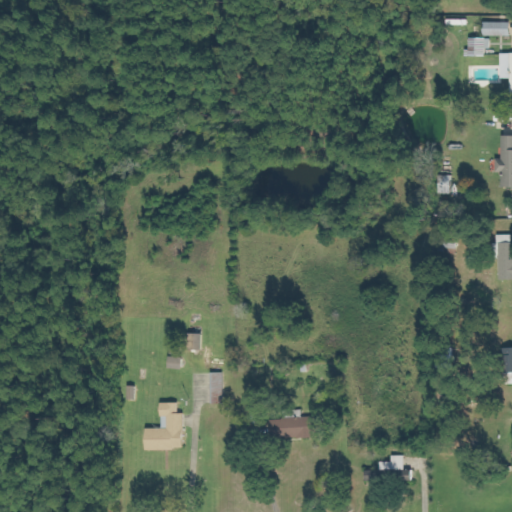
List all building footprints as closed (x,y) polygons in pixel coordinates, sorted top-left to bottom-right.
[(511,22),(490,22),(490,36),(511,36),(511,22)] [(473,57),(494,57),(494,39),(474,38),(473,57)] [(511,136),(508,136),(508,159),(502,159),(502,173),(508,173),(507,188),(511,187),(511,136)] [(444,195),(456,195),(457,177),(446,176),(444,195)] [(185,403),(168,404),(168,429),(152,429),(152,451),(190,450),(190,414),(185,414),(185,403)] [(324,418),(281,419),(281,440),(325,439),(324,418)]
